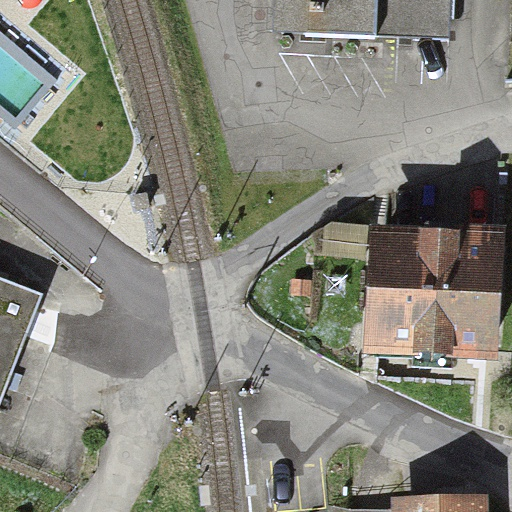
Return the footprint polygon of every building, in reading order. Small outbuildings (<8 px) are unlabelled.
[(0,0),(0,37),(34,0),(0,0)] [(307,0),(307,38),(375,41),(450,44),(450,26),(450,0),(307,0)] [(487,352),(492,251),(382,246),(375,346),(487,352)] [(0,282),(0,323),(26,335),(41,300),(0,282)] [(0,400),(26,335),(0,323),(0,400)]
